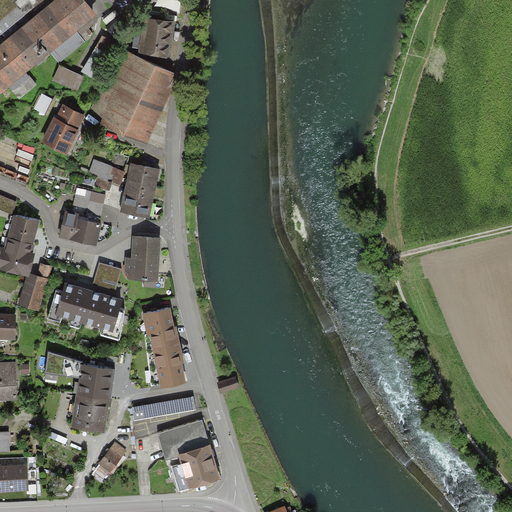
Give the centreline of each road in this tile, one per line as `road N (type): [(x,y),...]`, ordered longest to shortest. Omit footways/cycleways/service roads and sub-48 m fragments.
road 1 (residential): [(230,511),(234,475),(184,300),(172,227)]
road 2 (residential): [(172,227),(175,115),(195,0)]
road 3 (residential): [(172,227),(148,226),(91,250),(57,242),(45,212),(0,182)]
road 4 (tertiary): [(58,511),(191,505),(223,511)]
road 5 (track): [(511,228),(383,256)]
